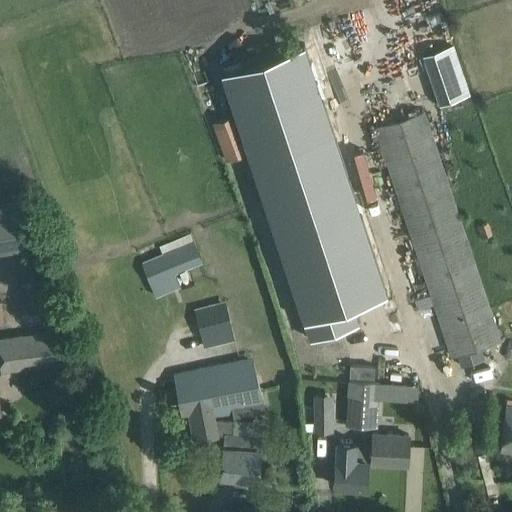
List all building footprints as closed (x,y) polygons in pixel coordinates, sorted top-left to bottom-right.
[(451,41),(418,51),(434,102),(467,92),(451,41)] [(311,54),(227,81),(315,347),(364,331),(358,311),(392,300),(311,54)] [(330,59),(322,61),(331,90),(339,87),(330,59)] [(377,127),(453,357),(504,340),(424,112),(377,127)] [(211,122),(226,160),(246,153),(232,114),(211,122)] [(0,205),(0,248),(28,244),(22,202),(0,205)] [(160,253),(141,262),(140,262),(155,296),(181,285),(176,273),(203,261),(191,232),(157,246),(160,253)] [(196,315),(202,335),(191,338),(194,349),(236,339),(228,307),(196,315)] [(57,329),(0,335),(0,357),(2,371),(62,363),(57,329)] [(221,363),(175,373),(181,415),(189,413),(194,439),(217,435),(217,432),(215,418),(215,416),(237,412),(236,405),(263,400),(254,362),(222,368),(221,363)] [(379,381),(348,379),(345,425),(376,427),(379,381)] [(332,393),(315,393),(313,430),(330,431),(332,393)] [(511,404),(504,403),(500,449),(511,450),(511,404)] [(233,419),(215,418),(217,432),(224,433),(221,476),(258,479),(261,434),(232,432),(233,419)] [(366,487),(367,462),(368,445),(355,444),(356,432),(337,431),(334,485),(366,487)] [(372,445),(368,445),(367,462),(407,464),(409,435),(373,433),(372,445)]
